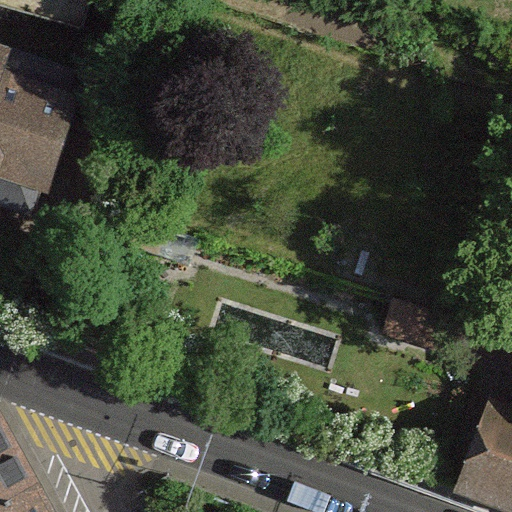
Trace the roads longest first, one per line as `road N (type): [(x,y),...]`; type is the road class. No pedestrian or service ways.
road 1 (tertiary): [(376,511),(49,379)]
road 2 (residential): [(49,379),(118,511)]
